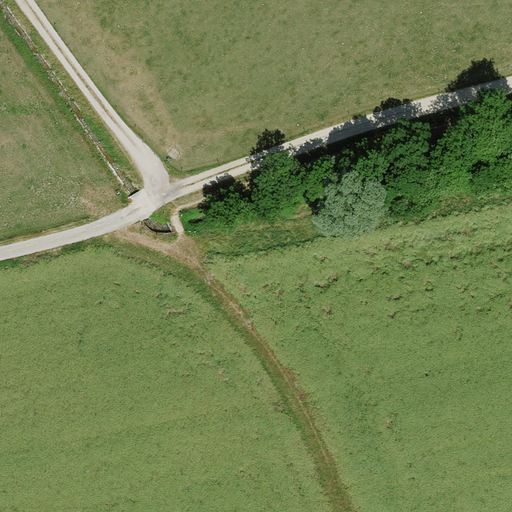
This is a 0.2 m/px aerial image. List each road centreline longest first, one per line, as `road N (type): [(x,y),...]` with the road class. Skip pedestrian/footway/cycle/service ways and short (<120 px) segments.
road 1 (track): [(511,85),(338,129),(158,194),(25,0)]
road 2 (track): [(158,194),(93,230),(0,254)]
